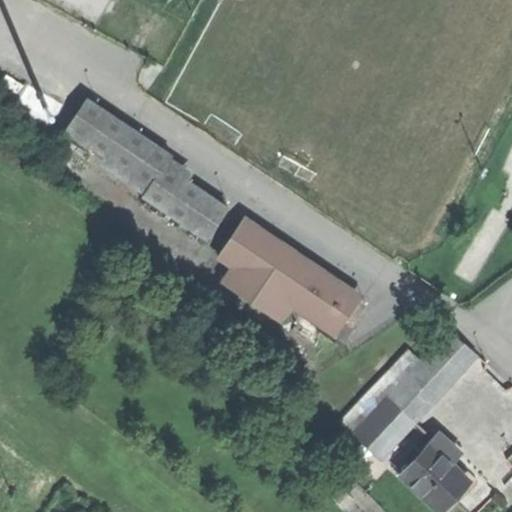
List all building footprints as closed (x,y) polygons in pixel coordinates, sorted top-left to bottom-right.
[(88,98),(66,131),(152,187),(144,199),(207,239),(229,205),(165,164),(173,153),(88,98)] [(242,221),(219,255),(250,276),(240,291),(269,310),(279,295),(337,334),(360,300),(242,221)] [(357,430),(385,457),(413,427),(478,357),(450,331),(357,430)] [(470,480),(413,427),(385,457),(442,510),(470,480)] [(349,511),(370,496),(358,479),(337,494),(349,511)]
